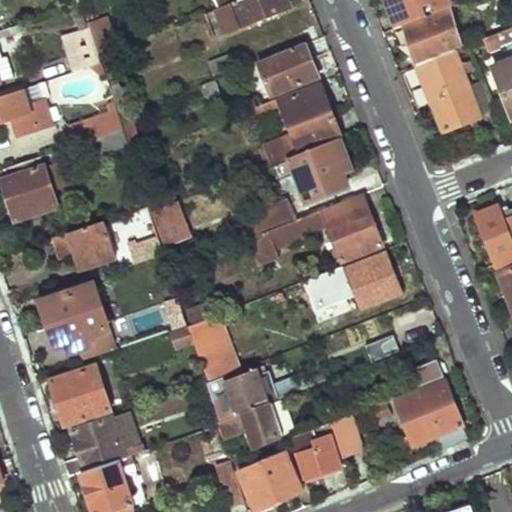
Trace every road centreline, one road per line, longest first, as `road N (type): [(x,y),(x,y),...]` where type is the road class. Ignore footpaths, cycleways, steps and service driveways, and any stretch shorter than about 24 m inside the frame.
road 1 (residential): [(420,198),(511,436)]
road 2 (residential): [(341,0),(420,198)]
road 3 (residential): [(54,511),(0,345)]
road 4 (residential): [(352,511),(511,444)]
